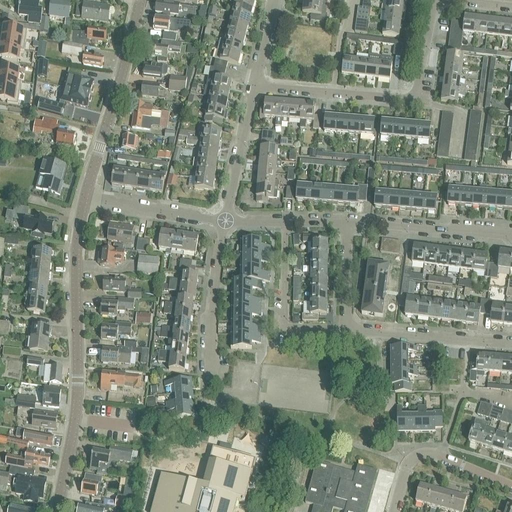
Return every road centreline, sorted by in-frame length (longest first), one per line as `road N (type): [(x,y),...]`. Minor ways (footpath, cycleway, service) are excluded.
road 1 (tertiary): [(56,511),(75,420),(84,198)]
road 2 (residential): [(257,85),(415,95),(436,0)]
road 3 (tertiary): [(84,198),(140,0)]
road 4 (residential): [(345,331),(281,330),(284,223)]
road 5 (residential): [(511,346),(345,331)]
road 6 (residential): [(511,236),(347,225)]
road 7 (residential): [(209,371),(223,221)]
road 8 (residential): [(223,221),(84,198)]
road 9 (residential): [(223,221),(257,85)]
